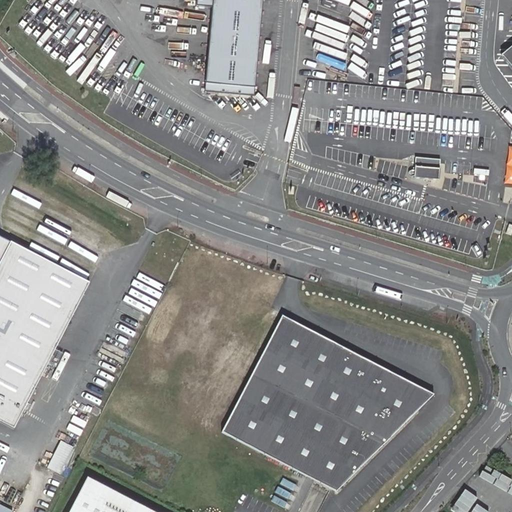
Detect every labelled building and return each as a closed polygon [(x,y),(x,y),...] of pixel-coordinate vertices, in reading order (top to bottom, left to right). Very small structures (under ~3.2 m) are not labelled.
[(214,0),(207,94),(256,99),(264,0),(214,0)] [(511,45),(501,54),(511,66),(511,45)] [(493,169),(477,169),(478,142),(471,142),(471,178),(493,178),(493,169)] [(441,179),(442,159),(417,157),(416,178),(441,179)] [(0,421),(14,428),(90,282),(11,242),(0,262),(0,421)] [(434,392),(283,314),(223,430),(337,489),(434,392)] [(48,468),(61,474),(75,446),(62,440),(48,468)] [(157,511),(90,476),(71,511),(157,511)] [(295,489),(297,483),(283,479),(281,485),(295,489)] [(274,495),(271,501),(286,507),(289,501),(274,495)]
